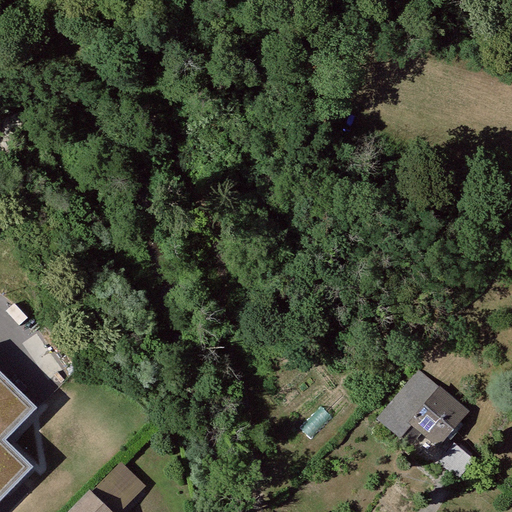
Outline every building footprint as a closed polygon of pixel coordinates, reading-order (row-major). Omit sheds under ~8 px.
[(42,415),(0,372),(0,504),(34,470),(9,448),(42,415)] [(412,421),(438,443),(464,412),(419,374),(381,418),(400,434),(412,421)] [(455,446),(442,464),(458,477),(472,459),(455,446)] [(120,463),(90,493),(109,511),(118,511),(144,486),(120,463)] [(89,492),(70,511),(109,511),(90,493),(89,492)]
